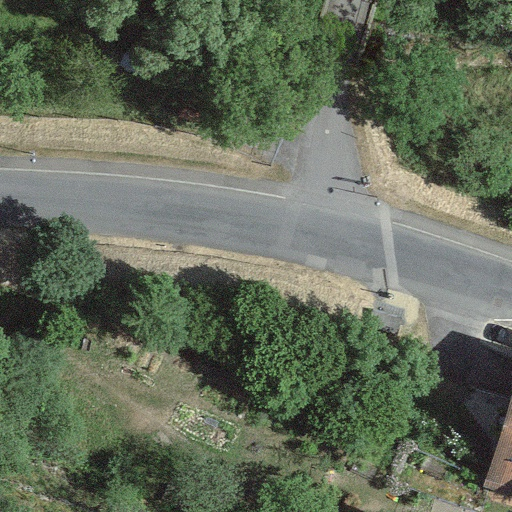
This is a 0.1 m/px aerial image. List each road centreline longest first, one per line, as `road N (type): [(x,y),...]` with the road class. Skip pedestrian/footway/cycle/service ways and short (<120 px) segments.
road 1 (residential): [(312,234),(0,197)]
road 2 (residential): [(350,0),(312,234)]
road 3 (residential): [(511,295),(312,234)]
